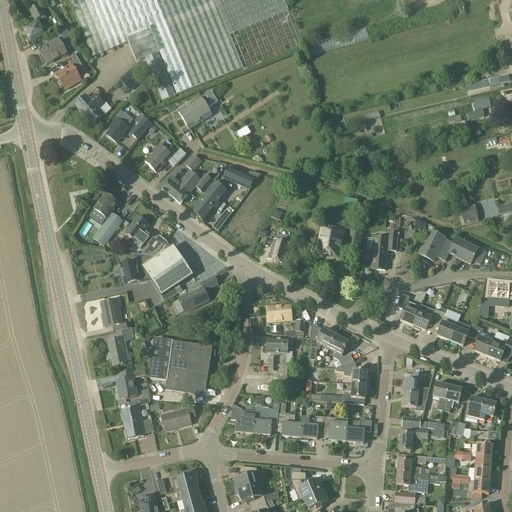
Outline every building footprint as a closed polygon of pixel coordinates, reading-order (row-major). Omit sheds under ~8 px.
[(176,96),(177,95),(242,68),(243,71),(303,47),(283,0),(68,0),(92,58),(128,44),(135,62),(145,58),(163,104),(177,99),(176,96)] [(308,45),(311,56),(466,13),(462,2),(308,45)] [(29,11),(36,23),(24,30),(31,42),(48,32),(48,30),(46,27),(44,26),(41,28),(39,23),(46,19),(39,6),(29,11)] [(41,41),(45,48),(39,51),(46,65),(66,54),(60,42),(65,40),(60,31),(41,41)] [(71,59),(74,64),(55,75),(65,90),(81,80),(77,74),(88,68),(85,64),(88,62),(83,53),(80,55),(79,54),(71,59)] [(489,87),(508,82),(507,75),(487,79),(489,87)] [(129,78),(122,86),(129,92),(136,84),(129,78)] [(208,94),(201,98),(179,112),(190,130),(212,115),(208,108),(214,104),(208,94)] [(96,95),(90,100),(86,95),(75,105),(92,124),(103,115),(99,110),(104,105),(96,95)] [(489,101),(473,104),(475,112),(490,108),(489,101)] [(482,112),(467,115),(468,121),(484,118),(482,112)] [(152,126),(141,115),(135,122),(138,125),(130,134),(138,141),(152,126)] [(124,118),(120,123),(116,119),(105,135),(116,143),(128,128),(127,127),(130,123),(124,118)] [(157,130),(154,127),(149,132),(152,135),(157,130)] [(239,140),(249,134),(245,127),(235,133),(239,140)] [(273,140),(269,135),(264,138),(268,144),(273,140)] [(166,141),(160,148),(159,147),(145,162),(156,173),(171,158),(167,154),(173,147),(166,141)] [(186,156),(186,155),(181,150),(168,163),(174,169),(186,156)] [(193,173),(202,162),(194,156),(186,167),(193,173)] [(228,168),(223,180),(242,188),(248,177),(228,168)] [(181,204),(190,193),(195,188),(202,194),(210,184),(203,177),(201,180),(189,171),(179,184),(171,178),(162,189),(181,204)] [(249,172),(248,177),(254,180),(256,181),(260,176),(249,172)] [(216,182),(191,211),(204,222),(229,193),(216,182)] [(107,220),(118,204),(105,195),(88,219),(96,224),(101,216),(107,220)] [(345,199),(344,204),(342,218),(355,220),(358,202),(345,199)] [(511,203),(495,206),(497,215),(511,213),(511,203)] [(475,207),(459,209),(461,224),(477,223),(475,207)] [(282,214),(273,210),(270,217),(279,221),(282,214)] [(122,224),(112,216),(97,235),(102,239),(99,244),(104,248),(122,224)] [(140,250),(150,237),(144,232),(148,227),(137,218),(125,234),(136,243),(134,245),(140,250)] [(425,231),(425,224),(416,220),(415,231),(425,231)] [(218,232),(223,225),(218,221),(213,228),(218,232)] [(316,254),(333,256),(338,257),(343,229),(321,225),(316,254)] [(259,236),(265,239),(267,233),(262,231),(261,230),(259,236)] [(375,236),(372,267),(386,268),(388,249),(396,249),(398,232),(390,231),(389,237),(375,236)] [(471,267),(473,263),(480,266),(486,254),(478,251),(479,250),(455,239),(452,244),(445,240),(446,239),(430,231),(419,254),(435,262),(436,259),(445,263),(449,256),(471,267)] [(141,257),(152,258),(158,254),(166,243),(159,238),(152,240),(147,247),(148,247),(141,257)] [(270,252),(268,259),(285,264),(291,244),(275,240),(271,252),(270,252)] [(182,259),(174,247),(149,263),(147,260),(139,265),(148,279),(161,298),(193,277),(192,275),(194,273),(182,259)] [(148,279),(139,265),(135,266),(135,264),(120,267),(120,268),(116,269),(114,271),(115,275),(117,277),(122,276),(124,286),(139,283),(138,281),(148,279)] [(209,301),(207,297),(210,296),(210,292),(210,291),(219,287),(214,277),(199,285),(201,289),(178,300),(185,313),(209,301)] [(491,283),(488,306),(508,308),(508,300),(509,300),(511,285),(491,283)] [(401,321),(413,326),(419,313),(411,310),(414,304),(409,301),(410,298),(404,295),(399,308),(405,311),(401,321)] [(112,333),(119,332),(127,330),(125,324),(121,325),(116,301),(101,304),(106,327),(111,326),(112,333)] [(422,306),(419,313),(413,326),(426,332),(431,321),(436,324),(441,313),(435,310),(435,311),(422,306)] [(268,308),(268,322),(291,320),(290,307),(268,308)] [(446,315),(441,313),(436,324),(442,326),(438,336),(451,342),(458,323),(445,317),(446,315)] [(294,333),(304,334),(306,322),(295,321),(294,333)] [(472,328),(458,323),(451,342),(464,347),(468,337),(474,339),(478,328),(472,326),(472,328)] [(328,349),(330,349),(337,336),(323,329),(323,331),(312,326),(309,361),(316,362),(317,350),(319,351),(322,345),(323,346),(322,347),(327,350),(328,349)] [(484,330),(478,328),(474,339),(479,341),(475,352),(488,357),(493,344),(481,339),(484,330)] [(127,330),(119,332),(120,334),(108,336),(109,342),(108,342),(110,354),(105,355),(107,362),(112,361),(113,368),(126,365),(132,364),(130,356),(129,356),(125,342),(134,340),(132,329),(127,330)] [(338,362),(341,367),(353,361),(350,355),(343,359),(341,355),(342,356),(348,342),(337,336),(330,349),(335,352),(332,359),(338,362)] [(292,353),(288,353),(288,340),(267,339),(267,353),(271,353),(271,359),(269,359),(269,373),(273,373),(273,387),(274,387),(273,394),(286,394),(287,388),(288,374),(286,374),(286,369),(292,369),(292,353)] [(495,339),(493,344),(488,357),(501,362),(505,352),(511,354),(511,351),(511,341),(510,341),(508,345),(495,339)] [(172,342),(165,392),(185,394),(186,385),(206,388),(210,358),(215,359),(216,352),(211,352),(212,347),(172,342)] [(412,362),(405,359),(404,367),(411,368),(412,362)] [(353,361),(341,367),(336,369),(336,373),(344,374),(343,378),(353,379),(352,385),(367,386),(368,372),(353,371),(352,370),(356,368),(353,361)] [(119,376),(120,381),(116,382),(120,400),(137,397),(133,379),(134,379),(132,373),(119,376)] [(425,376),(412,375),(412,381),(405,381),(404,394),(428,396),(429,392),(418,391),(419,383),(425,383),(425,376)] [(437,407),(444,409),(449,387),(436,384),(433,397),(439,399),(437,407)] [(367,386),(352,385),(352,393),(344,392),(344,398),(320,396),(320,403),(364,406),(365,400),(366,400),(367,386)] [(449,387),(444,409),(443,413),(449,414),(452,402),(459,403),(462,390),(449,387)] [(428,396),(404,394),(403,407),(417,408),(417,403),(426,403),(428,396)] [(465,419),(478,423),(484,401),(470,397),(465,419)] [(484,401),(478,423),(485,424),(486,418),(493,420),(497,404),(484,401)] [(139,403),(128,405),(129,410),(128,410),(128,411),(138,409),(140,407),(139,403)] [(280,415),(279,415),(278,423),(284,424),(283,437),(300,438),(301,428),(301,425),(294,425),(294,416),(285,416),(286,404),(281,404),(280,415)] [(254,435),(255,425),(255,416),(256,416),(256,413),(243,411),(233,406),(232,410),(231,421),(237,421),(236,433),(254,435)] [(143,437),(138,409),(128,411),(122,412),(128,440),(143,437)] [(192,409),(187,411),(161,418),(165,433),(191,426),(190,420),(195,419),(192,409)] [(255,425),(254,435),(271,436),(272,423),(278,423),(279,415),(279,412),(256,410),(256,413),(256,416),(255,416),(255,425)] [(318,440),(319,429),(324,429),(325,427),(325,419),(325,418),(314,417),(314,420),(302,419),(301,425),(301,428),(300,438),(318,440)] [(402,427),(420,429),(421,419),(403,417),(402,427)] [(347,442),(348,429),(347,429),(347,421),(325,419),(325,427),(331,428),(330,441),(347,442)] [(150,421),(142,422),(143,434),(151,434),(150,421)] [(348,429),(347,442),(364,444),(365,433),(370,433),(371,423),(360,422),(359,430),(348,429)] [(456,437),(459,424),(452,423),(449,435),(456,437)] [(465,426),(459,424),(456,437),(462,438),(465,426)] [(429,430),(413,429),(413,434),(401,434),(400,451),(412,452),(412,439),(428,441),(429,430)] [(477,446),(476,458),(492,459),(493,447),(477,446)] [(455,453),(454,460),(463,461),(464,457),(462,457),(462,453),(455,453)] [(462,453),(462,457),(464,457),(463,461),(471,462),(471,454),(462,453)] [(414,457),(413,465),(425,466),(426,463),(445,465),(446,460),(426,458),(414,457)] [(476,458),(475,470),(491,471),(492,459),(476,458)] [(399,461),(398,473),(411,474),(429,476),(430,470),(411,469),(412,462),(399,461)] [(235,480),(236,493),(262,485),(258,486),(256,480),(259,479),(256,470),(239,468),(239,469),(240,469),(240,476),(239,476),(241,476),(242,479),(235,480)] [(475,470),(474,482),(490,483),(491,471),(475,470)] [(299,502),(323,492),(319,486),(318,481),(313,483),(312,480),(306,481),(305,475),(291,473),(291,488),(293,487),(299,502)] [(411,474),(398,473),(397,485),(408,486),(408,495),(395,494),(394,503),(415,505),(416,493),(428,494),(429,476),(411,474)] [(187,477),(187,475),(180,476),(181,479),(172,481),(175,492),(197,486),(196,475),(187,477)] [(452,484),(452,489),(459,489),(460,484),(461,484),(462,480),(460,480),(461,477),(453,477),(452,484)] [(166,494),(163,480),(157,482),(161,496),(166,494)] [(470,494),(470,501),(481,500),(482,495),(488,495),(490,483),(474,482),(473,494),(470,494)] [(262,485),(236,493),(242,504),(248,502),(249,504),(247,505),(249,505),(251,510),(249,510),(250,510),(265,504),(262,493),(264,492),(262,485)] [(179,491),(182,501),(199,496),(197,486),(175,492),(179,491)] [(319,511),(323,508),(322,505),(327,503),(325,500),(323,492),(299,502),(305,500),(309,511),(319,511)] [(157,511),(154,495),(145,497),(146,502),(140,503),(141,511),(157,511)] [(199,496),(182,501),(185,511),(181,511),(182,511),(203,507),(203,506),(202,506),(199,496)] [(475,509),(475,511),(490,511),(489,505),(483,507),(483,502),(470,504),(472,510),(475,509)]
